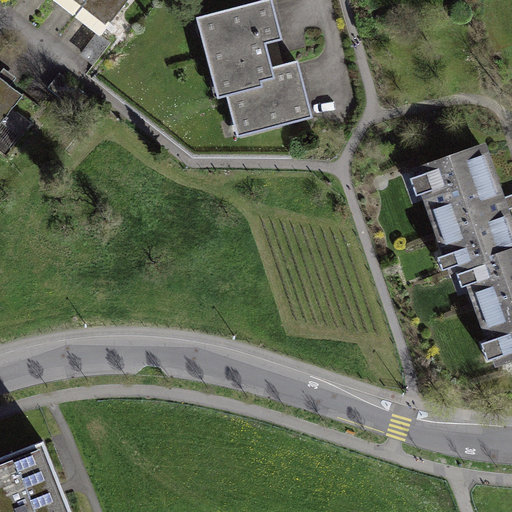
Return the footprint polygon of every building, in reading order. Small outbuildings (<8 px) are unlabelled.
[(70,0),(86,12),(95,0),(70,0)] [(95,0),(86,12),(109,29),(130,0),(95,0)] [(271,2),(196,21),(215,101),(228,98),(238,139),(310,121),(296,64),(273,69),(268,48),(281,45),(271,2)] [(0,81),(0,123),(20,98),(0,81)] [(482,148),(416,168),(447,269),(466,263),(495,358),(511,353),(511,243),(511,244),(482,148)] [(0,511),(70,511),(42,442),(0,458),(0,511)]
